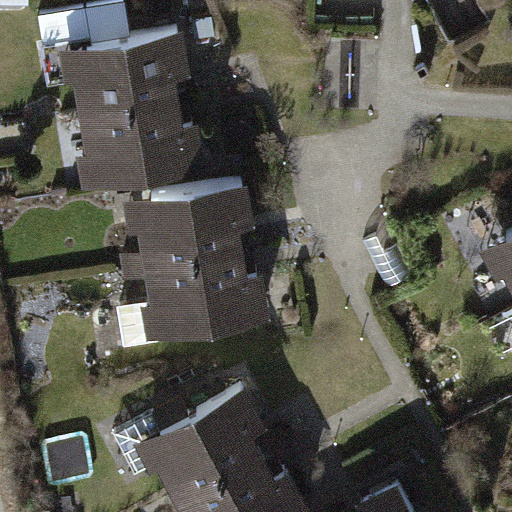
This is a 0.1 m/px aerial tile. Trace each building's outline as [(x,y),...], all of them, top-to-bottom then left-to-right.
[(206,155),(186,17),(57,36),(78,175),(206,155)] [(148,319),(269,302),(250,171),(129,188),(148,319)] [(511,227),(484,243),(511,293),(511,227)] [(286,511),(313,498),(245,374),(138,432),(182,511),(286,511)] [(417,511),(398,473),(320,511),(417,511)]
